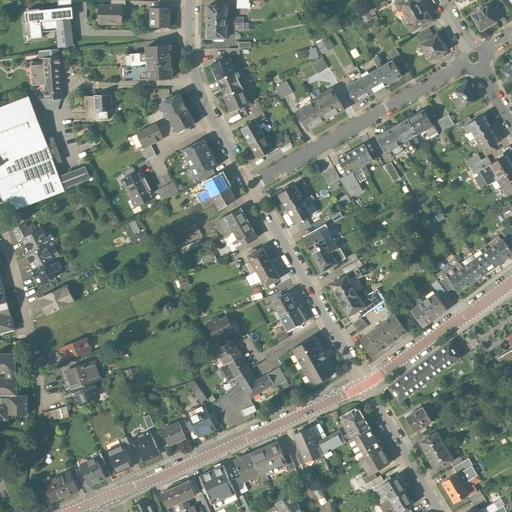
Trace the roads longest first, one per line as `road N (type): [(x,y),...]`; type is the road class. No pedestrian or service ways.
road 1 (residential): [(111,495),(365,384)]
road 2 (residential): [(251,185),(463,64)]
road 3 (residential): [(251,185),(365,384)]
road 4 (residential): [(190,0),(198,83),(251,185)]
road 5 (residential): [(0,224),(26,312),(40,402)]
road 6 (residential): [(365,384),(511,281)]
road 7 (residential): [(365,384),(439,511)]
